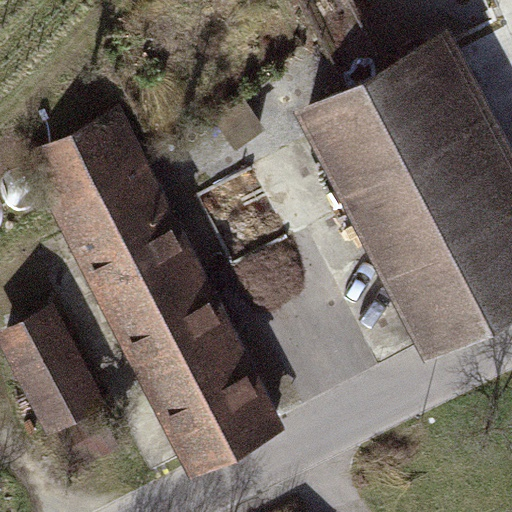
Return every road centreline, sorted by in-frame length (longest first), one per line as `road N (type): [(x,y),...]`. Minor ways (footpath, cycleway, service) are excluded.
road 1 (track): [(511,60),(482,0),(130,0),(0,141)]
road 2 (track): [(452,0),(289,80),(272,112),(290,178),(385,405)]
road 3 (residential): [(511,336),(178,511)]
road 4 (track): [(0,445),(129,511)]
